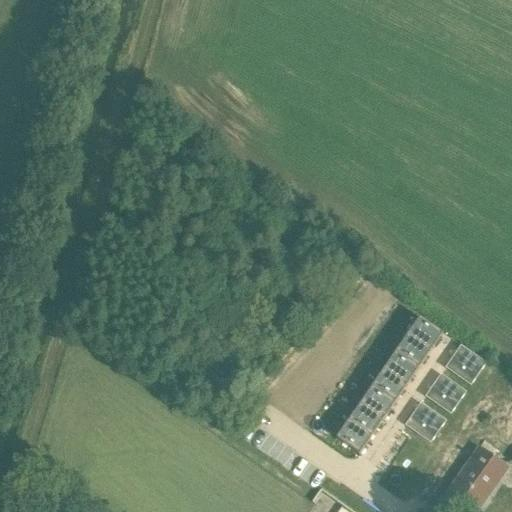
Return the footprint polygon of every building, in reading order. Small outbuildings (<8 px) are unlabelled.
[(420,317),(408,335),(431,351),(443,333),(420,317)] [(408,335),(396,353),(419,368),(431,351),(408,335)] [(461,346),(445,369),(470,386),(486,364),(461,346)] [(396,353),(384,370),(407,386),(419,368),(396,353)] [(384,370),(372,387),(395,403),(407,386),(384,370)] [(441,375),(425,398),(450,415),(466,393),(441,375)] [(372,387),(361,404),(384,420),(395,403),(372,387)] [(264,397),(271,411),(282,406),(275,391),(264,397)] [(361,404),(349,421),(372,437),(384,420),(361,404)] [(420,404),(405,426),(430,444),(446,422),(420,404)] [(349,421),(336,439),(359,455),(372,437),(349,421)] [(476,511),(506,469),(479,450),(449,493),(476,511)]
